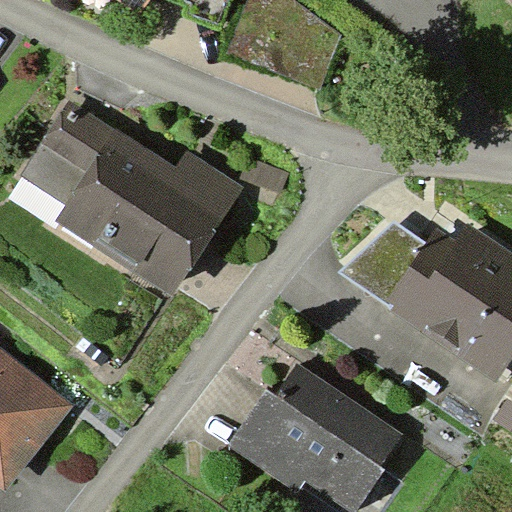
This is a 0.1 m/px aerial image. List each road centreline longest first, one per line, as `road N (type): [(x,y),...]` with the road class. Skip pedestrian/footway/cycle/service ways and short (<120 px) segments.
road 1 (residential): [(352,155),(74,511)]
road 2 (residential): [(352,155),(0,2)]
road 3 (residential): [(511,171),(352,155)]
